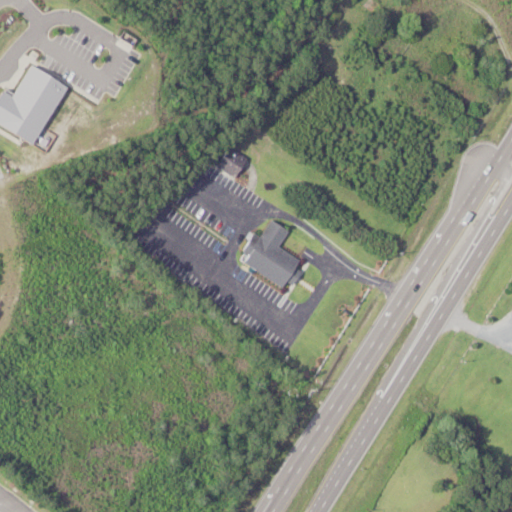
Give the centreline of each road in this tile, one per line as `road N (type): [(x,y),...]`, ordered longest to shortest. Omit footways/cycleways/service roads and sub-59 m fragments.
road 1 (trunk): [(511,134),(280,511)]
road 2 (trunk): [(319,511),(511,202)]
